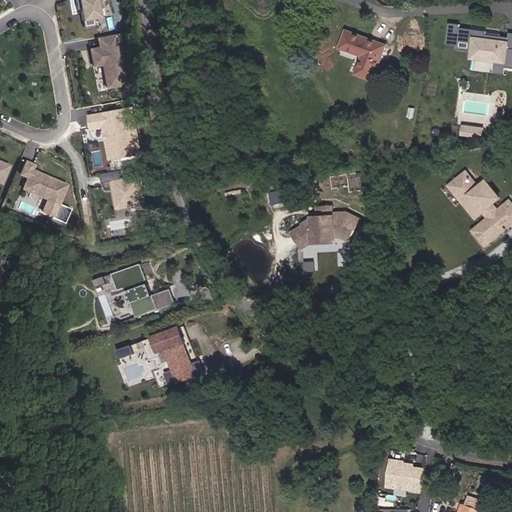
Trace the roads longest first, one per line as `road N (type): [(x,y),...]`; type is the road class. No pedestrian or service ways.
road 1 (residential): [(142,0),(175,191),(282,347),(379,424),(456,453),(511,460)]
road 2 (residential): [(0,26),(26,12),(43,17),(65,113),(58,132),(46,136),(0,120)]
